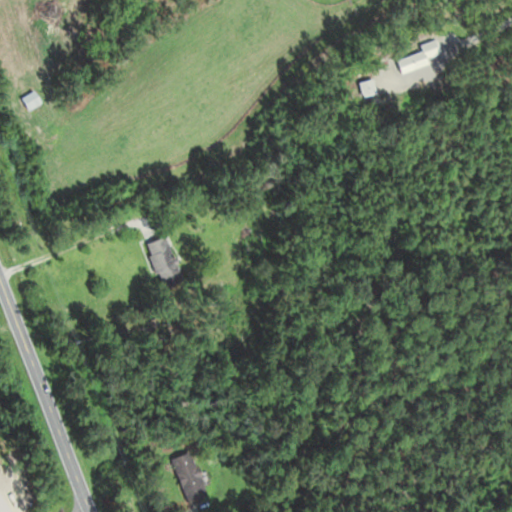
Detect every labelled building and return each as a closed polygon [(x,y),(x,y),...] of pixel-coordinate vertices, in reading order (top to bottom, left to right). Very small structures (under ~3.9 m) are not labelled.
[(440,55),(434,40),(390,57),(396,72),(440,55)] [(371,91),(367,77),(354,81),(358,95),(371,91)] [(48,102),(43,90),(29,95),(34,107),(48,102)] [(192,280),(174,234),(153,242),(171,289),(192,280)] [(185,490),(208,487),(203,453),(181,456),(185,490)]
